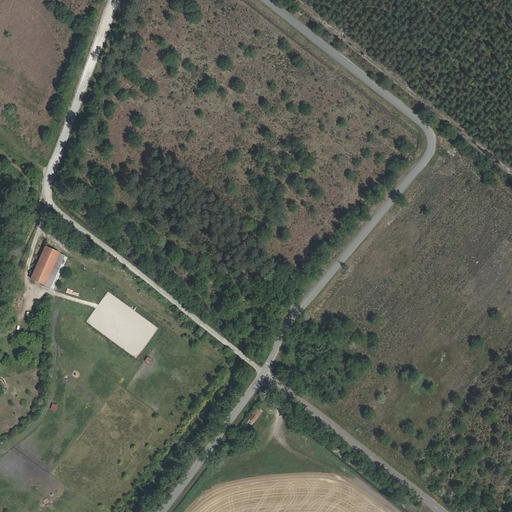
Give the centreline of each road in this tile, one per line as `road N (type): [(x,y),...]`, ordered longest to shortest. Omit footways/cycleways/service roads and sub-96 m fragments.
road 1 (unclassified): [(259,0),(426,128),(432,148),(263,371)]
road 2 (unclassified): [(263,371),(50,202),(49,184),(116,0)]
road 3 (unclassified): [(263,371),(155,511)]
